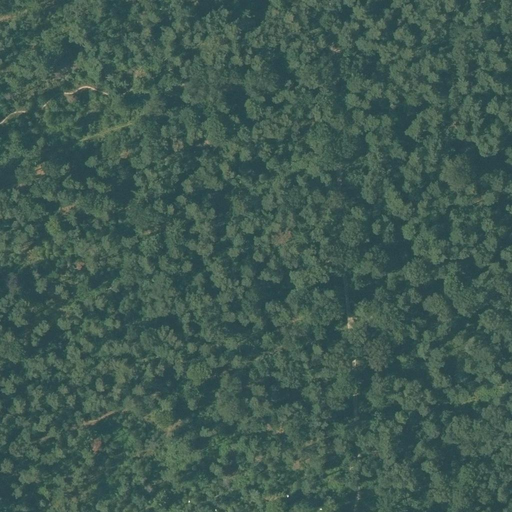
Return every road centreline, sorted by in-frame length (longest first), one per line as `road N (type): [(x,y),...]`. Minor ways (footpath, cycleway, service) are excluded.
road 1 (track): [(0,458),(511,271)]
road 2 (track): [(358,497),(365,419),(327,0)]
road 3 (track): [(0,171),(247,98),(300,67)]
road 4 (track): [(300,67),(466,0)]
road 5 (track): [(511,464),(358,497)]
